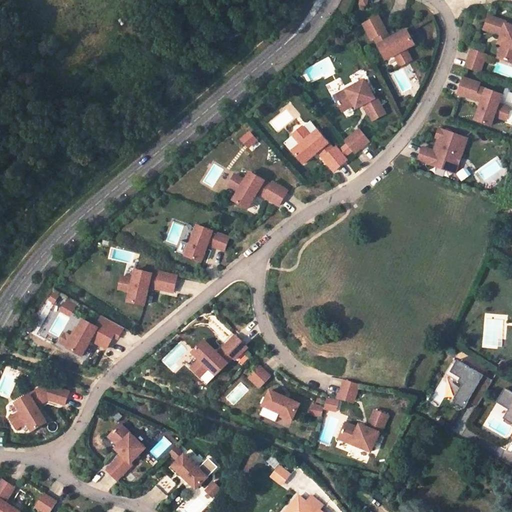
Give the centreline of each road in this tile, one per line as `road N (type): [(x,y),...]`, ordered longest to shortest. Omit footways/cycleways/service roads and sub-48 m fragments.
road 1 (unclassified): [(320,0),(289,38),(47,250),(0,314)]
road 2 (residential): [(441,8),(448,59),(420,121),(373,173),(254,258)]
road 3 (residential): [(254,258),(117,372),(53,458)]
road 4 (residential): [(254,258),(268,338),(285,361),(322,385)]
